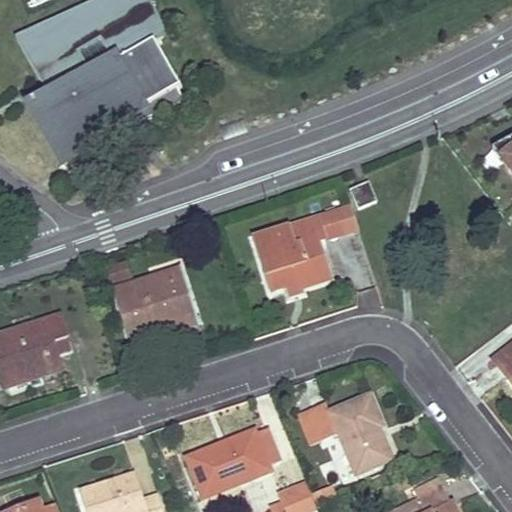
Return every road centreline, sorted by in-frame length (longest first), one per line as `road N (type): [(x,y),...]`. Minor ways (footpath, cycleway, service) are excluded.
road 1 (tertiary): [(0,265),(311,161),(511,71)]
road 2 (residential): [(363,321),(0,436)]
road 3 (residential): [(511,485),(409,339),(389,324),(363,321)]
